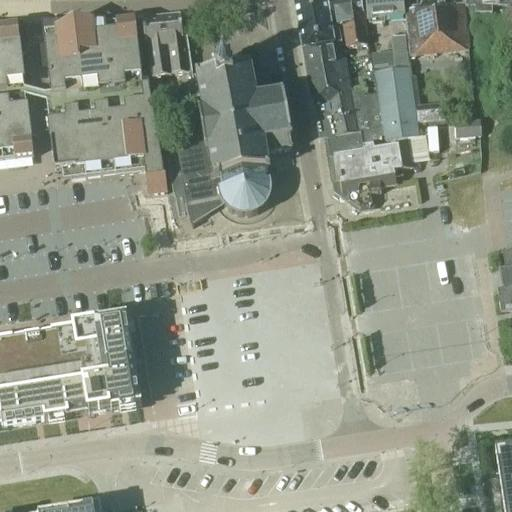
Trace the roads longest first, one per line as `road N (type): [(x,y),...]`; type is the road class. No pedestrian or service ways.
road 1 (tertiary): [(0,467),(126,446),(258,462),(356,444)]
road 2 (residential): [(0,293),(323,237)]
road 3 (residential): [(277,0),(323,237)]
road 4 (residential): [(0,9),(220,0)]
road 5 (residential): [(323,237),(356,444)]
